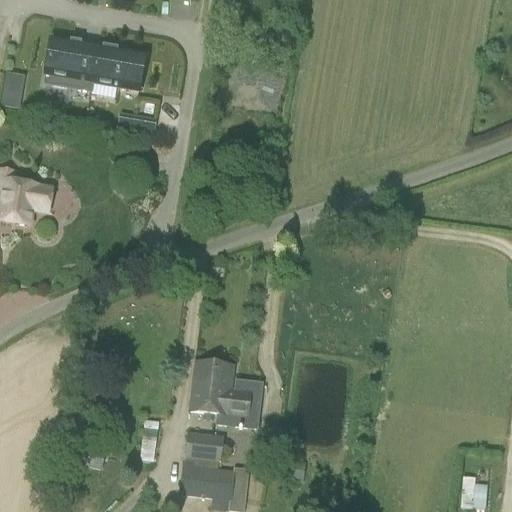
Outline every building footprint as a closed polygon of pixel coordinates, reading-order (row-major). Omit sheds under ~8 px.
[(93,85),(139,93),(145,57),(97,49),(96,55),(80,53),(82,46),(52,41),(45,77),(73,82),(71,92),(91,95),(93,85)] [(3,92),(0,109),(19,112),(22,96),(3,92)] [(130,118),(127,136),(153,140),(156,122),(130,118)] [(33,213),(39,214),(48,216),(52,192),(16,186),(18,174),(0,171),(0,223),(30,229),(33,213)] [(231,393),(233,370),(195,365),(189,415),(228,419),(228,420),(247,422),(250,396),(231,393)] [(79,415),(78,427),(94,428),(95,416),(79,415)] [(224,440),(188,436),(181,499),(212,503),(210,511),(244,511),(245,503),(231,501),(234,474),(217,472),(218,466),(220,466),(224,440)] [(85,448),(80,468),(101,473),(106,453),(85,448)] [(294,466),(292,483),(303,484),(305,468),(294,466)] [(462,509),(488,510),(488,486),(476,486),(476,479),(463,479),(462,509)]
